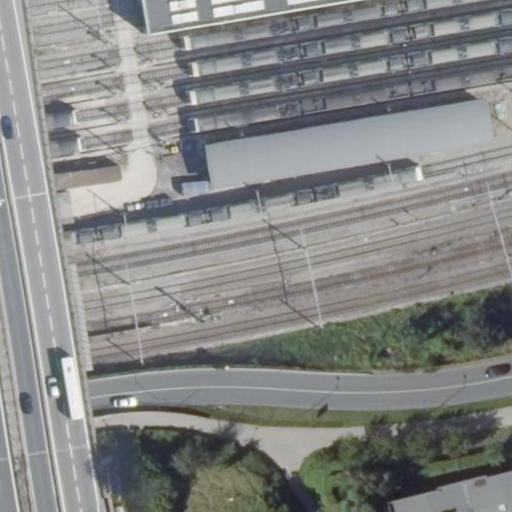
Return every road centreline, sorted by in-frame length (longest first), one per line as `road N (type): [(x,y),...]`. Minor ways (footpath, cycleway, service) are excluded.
road 1 (unclassified): [(511,376),(371,393),(143,389),(0,412)]
road 2 (motorway): [(81,511),(0,51)]
road 3 (primary): [(47,511),(0,242)]
